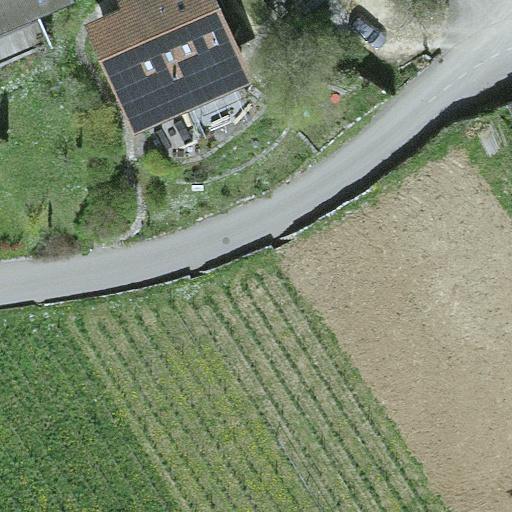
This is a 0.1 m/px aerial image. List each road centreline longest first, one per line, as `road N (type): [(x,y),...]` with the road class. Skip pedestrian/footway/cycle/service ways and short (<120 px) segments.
road 1 (residential): [(511,47),(310,197),(206,250),(0,299)]
road 2 (trunk): [(511,247),(0,321)]
